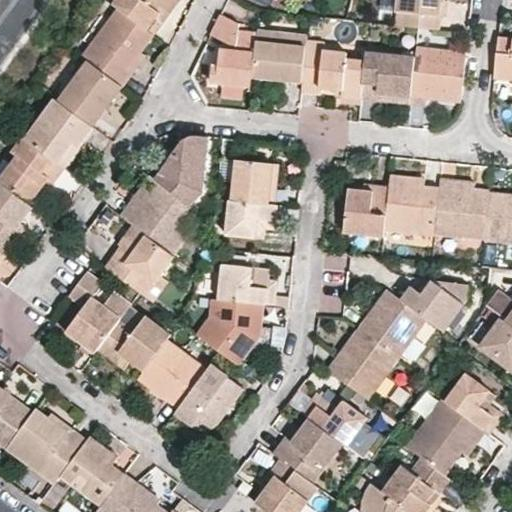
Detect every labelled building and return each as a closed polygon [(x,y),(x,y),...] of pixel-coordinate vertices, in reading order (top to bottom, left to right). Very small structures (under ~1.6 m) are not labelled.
[(121,6),(155,32),(179,0),(116,0),(115,2),(121,6)] [(399,0),(398,9),(404,10),(403,25),(420,27),(434,28),(436,12),(441,12),(441,0),(399,0)] [(142,50),(155,32),(121,6),(85,54),(91,59),(124,85),(134,71),(129,66),(142,50)] [(242,21),(222,11),(212,31),(230,40),(238,41),(237,46),(225,45),(222,64),(217,63),(215,81),(227,82),(247,84),(253,85),(255,75),(260,30),(240,27),(242,21)] [(304,81),(308,41),(309,32),(260,26),(260,30),(255,75),(304,81)] [(511,37),(500,36),(496,79),(511,80),(511,37)] [(344,94),(363,97),(366,60),(350,58),(349,52),(326,50),(327,43),(308,41),(304,81),(303,90),(324,92),(325,85),(343,88),(344,94)] [(462,105),(469,49),(419,44),(417,55),(413,94),(413,99),(430,101),(431,94),(448,96),(448,103),(462,105)] [(417,55),(368,49),(366,60),(363,97),(380,98),(381,91),(413,94),(417,55)] [(147,54),(142,50),(129,66),(134,71),(147,54)] [(95,125),(124,85),(91,59),(60,99),(95,125)] [(244,98),(247,84),(227,82),(225,95),(244,98)] [(380,98),(413,102),(413,99),(413,94),(381,91),(380,98)] [(430,101),(448,103),(448,96),(431,94),(430,101)] [(79,147),(95,125),(60,99),(57,97),(27,138),(60,162),(74,143),(79,147)] [(202,189),(208,135),(201,135),(197,135),(194,136),(189,137),(185,139),(181,143),(178,146),(156,177),(188,201),(192,204),(202,189)] [(60,162),(27,138),(15,155),(18,158),(1,180),(31,203),(42,188),(49,179),(54,183),(66,166),(60,162)] [(66,166),(79,147),(74,143),(60,162),(66,166)] [(234,198),(278,203),(281,176),(274,175),(275,162),(238,158),(234,198)] [(274,175),(281,176),(282,163),(275,162),(274,175)] [(127,217),(156,177),(152,174),(123,214),(127,217)] [(418,178),(392,175),(391,184),(386,229),(436,236),(436,234),(441,187),(426,185),(417,184),(418,178)] [(186,239),(187,224),(177,215),(188,201),(156,177),(127,217),(136,224),(175,254),(186,239)] [(465,238),(485,240),(490,190),(476,188),(475,193),(457,191),(458,179),(442,177),(441,187),(436,234),(445,235),(465,238)] [(31,203),(1,180),(0,179),(0,242),(8,248),(11,251),(24,233),(20,229),(25,223),(37,207),(31,203)] [(47,191),(54,183),(49,179),(42,188),(47,191)] [(476,181),(458,179),(457,191),(475,193),(476,188),(476,181)] [(373,190),(374,182),(366,181),(365,189),(373,190)] [(386,229),(391,184),(374,182),(373,190),(365,189),(350,187),(345,230),(385,235),(386,229)] [(490,190),(485,240),(511,244),(511,200),(507,200),(507,192),(490,190)] [(283,227),(285,203),(278,203),(234,198),(232,197),(228,233),(257,237),(259,217),(275,218),(275,227),(283,227)] [(187,224),(199,209),(192,204),(188,201),(177,215),(187,224)] [(264,225),(275,227),(275,218),(259,217),(257,237),(263,237),(264,225)] [(29,227),(25,223),(20,229),(24,233),(29,227)] [(163,275),(178,256),(175,254),(136,224),(121,245),(126,249),(119,257),(114,253),(106,264),(142,291),(148,296),(163,275)] [(465,238),(445,235),(444,245),(464,247),(465,238)] [(126,249),(121,245),(114,253),(119,257),(126,249)] [(266,302),(276,303),(278,281),(271,280),(270,287),(252,285),(254,267),(225,264),(222,297),(266,302)] [(270,287),(271,280),(259,278),(260,268),(254,267),(252,285),(270,287)] [(131,306),(132,303),(116,292),(107,303),(96,295),(104,284),(87,270),(70,294),(86,307),(69,331),(84,343),(96,352),(99,348),(131,306)] [(169,280),(163,275),(148,296),(155,301),(169,280)] [(423,293),(434,280),(426,279),(418,289),(423,293)] [(428,319),(446,332),(467,304),(470,284),(434,280),(423,293),(418,289),(414,288),(403,301),(428,319)] [(400,358),(428,319),(403,301),(389,290),(378,304),(383,308),(372,322),(367,319),(360,329),(400,358)] [(261,334),(266,302),(222,297),(214,296),(212,313),(198,333),(222,351),(239,363),(261,334)] [(511,305),(501,297),(491,311),(504,320),(511,326),(511,305)] [(383,308),(378,304),(367,319),(372,322),(383,308)] [(169,338),(170,336),(131,306),(99,348),(129,370),(134,363),(144,371),(169,338)] [(511,326),(504,320),(483,348),(511,369),(511,326)] [(370,399),(400,358),(360,329),(350,341),(356,346),(344,361),(339,357),(330,369),(370,399)] [(209,369),(169,338),(144,371),(139,377),(153,388),(157,382),(171,393),(167,398),(180,408),(209,369)] [(356,346),(350,341),(339,357),(344,361),(356,346)] [(80,347),(93,357),(96,352),(84,343),(80,347)] [(245,387),(213,363),(209,369),(180,408),(176,412),(186,420),(190,423),(194,425),(198,427),(201,427),(205,427),(209,427),(213,426),(216,424),(220,421),(223,416),(245,387)] [(489,429),(492,432),(502,418),(496,414),(493,418),(480,407),(493,390),(468,371),(448,399),(489,429)] [(157,382),(153,388),(167,398),(171,393),(157,382)] [(0,388),(0,441),(8,447),(33,413),(0,388)] [(493,418),(496,414),(489,407),(499,394),(493,390),(480,407),(493,418)] [(344,442),(348,445),(370,416),(346,399),(333,416),(327,412),(332,404),(319,394),(304,413),(310,417),(344,442)] [(333,416),(346,399),(341,394),(332,404),(327,412),(333,416)] [(470,453),(489,429),(448,399),(444,396),(408,444),(425,457),(447,473),(465,449),(470,453)] [(59,418),(40,404),(36,409),(55,423),(59,418)] [(36,409),(33,413),(8,447),(56,483),(62,475),(88,440),(59,418),(55,423),(36,409)] [(313,483),(344,442),(310,417),(300,429),(293,438),(286,434),(272,453),(281,458),(313,483)] [(293,438),(300,429),(294,424),(286,434),(293,438)] [(120,457),(92,435),(88,440),(111,457),(109,460),(114,465),(120,457)] [(111,457),(88,440),(62,475),(102,505),(126,473),(114,465),(109,460),(111,457)] [(454,479),(447,473),(425,457),(413,471),(405,465),(385,492),(410,510),(412,511),(429,511),(435,505),(428,500),(437,489),(443,494),(454,479)] [(299,511),(319,487),(313,483),(281,458),(272,470),(278,474),(273,481),(257,503),(268,511),(299,511)] [(278,474),(272,470),(267,476),(273,481),(278,474)] [(126,473),(102,505),(98,511),(170,511),(160,504),(147,494),(150,491),(126,473)] [(408,511),(410,510),(385,492),(374,483),(368,492),(364,505),(364,511),(408,511)] [(435,505),(443,494),(437,489),(428,500),(435,505)] [(162,500),(150,491),(147,494),(160,504),(162,500)] [(186,511),(192,505),(184,499),(176,510),(178,511),(186,511)]
